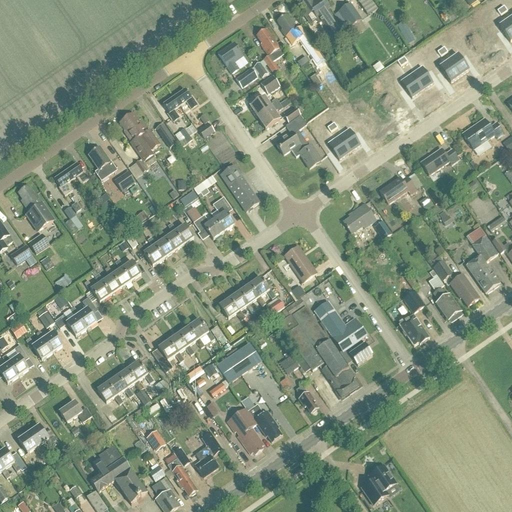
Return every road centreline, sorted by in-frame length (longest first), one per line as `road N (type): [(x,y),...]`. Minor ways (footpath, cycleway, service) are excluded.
road 1 (residential): [(0,422),(114,344),(130,319),(299,215)]
road 2 (residential): [(299,215),(511,70)]
road 3 (tertiary): [(208,511),(413,371)]
road 4 (residential): [(0,188),(187,59)]
road 5 (residential): [(413,371),(299,215)]
road 6 (residential): [(299,215),(187,59)]
road 7 (tertiary): [(413,371),(511,303)]
